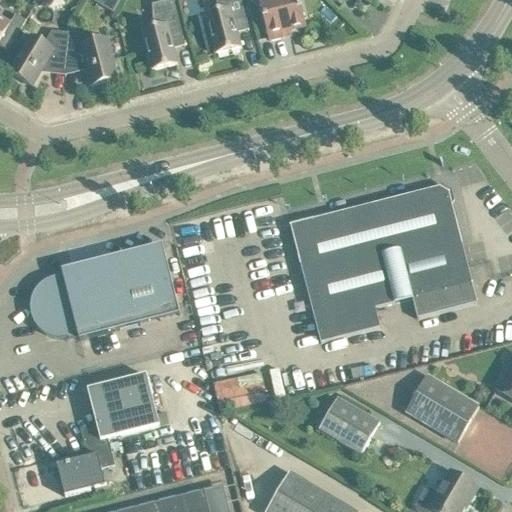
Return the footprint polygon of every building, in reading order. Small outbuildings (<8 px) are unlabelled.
[(93,0),(114,13),(121,0),(93,0)] [(215,56),(241,50),(236,28),(247,25),(240,0),(216,0),(217,13),(205,16),(215,56)] [(270,42),(283,39),(281,33),(305,27),(300,8),(298,0),(264,0),(259,1),(265,23),(270,42)] [(152,72),(177,66),(172,45),(183,42),(178,22),(173,1),(152,6),(153,29),(142,32),(152,72)] [(10,25),(0,19),(0,46),(8,52),(26,22),(16,16),(10,25)] [(66,67),(69,35),(52,33),(44,46),(31,38),(9,74),(32,88),(48,62),(55,66),(66,67)] [(91,44),(90,37),(69,35),(66,67),(78,68),(85,66),(91,88),(117,81),(107,40),(91,44)] [(380,329),(375,310),(413,301),(418,320),(477,305),(472,286),(448,194),(440,189),(291,227),(321,345),(380,329)] [(79,342),(99,337),(180,316),(162,247),(62,272),(62,277),(54,279),(46,282),(40,287),(34,293),(31,301),(30,309),(31,317),(34,325),(39,331),(45,336),(53,340),(61,341),(69,340),(78,338),(79,342)] [(511,366),(496,393),(508,400),(511,402),(511,366)] [(157,417),(147,377),(88,392),(96,426),(80,431),(85,450),(109,444),(108,441),(160,428),(159,428),(169,426),(166,415),(157,417)] [(458,445),(479,409),(427,378),(406,414),(458,445)] [(361,457),(380,425),(366,416),(369,413),(342,396),(319,433),(361,457)] [(159,443),(156,432),(149,434),(149,433),(133,437),(137,453),(152,449),(151,444),(159,443)] [(106,487),(102,471),(110,469),(114,468),(111,455),(109,444),(85,450),(87,460),(57,467),(65,498),(107,488),(107,487),(106,487)] [(449,472),(436,494),(430,491),(425,492),(416,508),(416,511),(463,511),(464,511),(466,511),(480,490),(449,472)] [(352,511),(290,475),(267,511),(352,511)] [(208,511),(204,492),(125,511),(208,511)]
